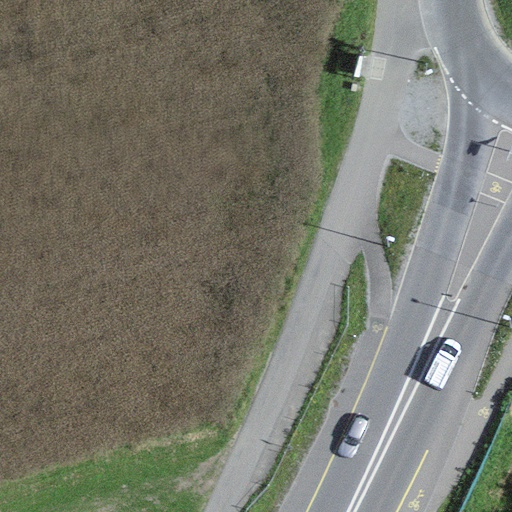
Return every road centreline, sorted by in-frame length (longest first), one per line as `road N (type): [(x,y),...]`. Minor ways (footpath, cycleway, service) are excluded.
road 1 (primary): [(480,68),(424,354)]
road 2 (primary): [(350,511),(424,354)]
road 3 (primary): [(424,354),(490,279),(511,239)]
